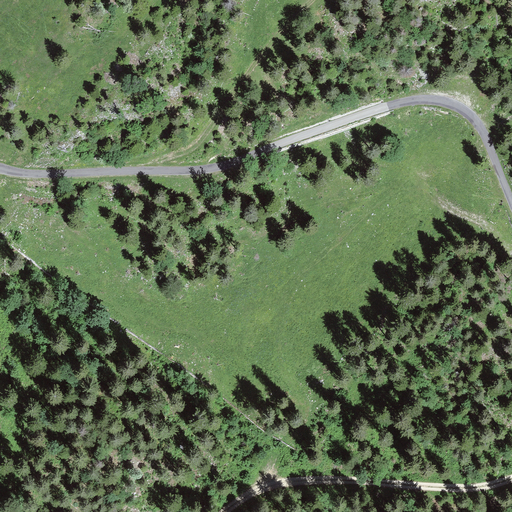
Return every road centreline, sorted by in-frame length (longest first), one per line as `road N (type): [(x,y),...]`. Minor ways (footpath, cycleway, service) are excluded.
road 1 (track): [(511,201),(476,121),(429,99),(376,109),(208,168),(0,168)]
road 2 (track): [(224,511),(255,491),(296,481),(478,488),(511,479)]
